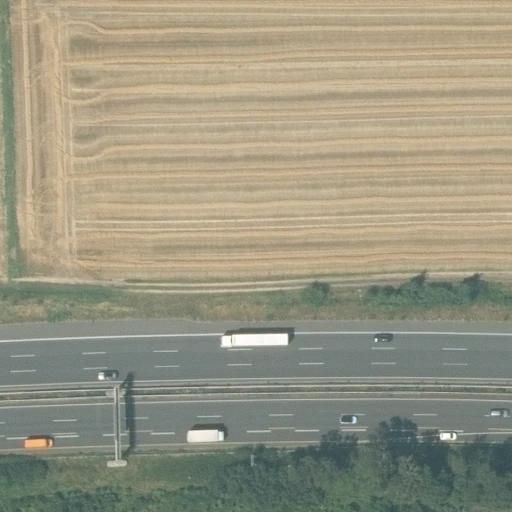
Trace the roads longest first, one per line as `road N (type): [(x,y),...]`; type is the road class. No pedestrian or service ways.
road 1 (motorway): [(0,422),(377,413),(511,419)]
road 2 (motorway): [(511,362),(0,365)]
road 3 (track): [(511,289),(157,294)]
